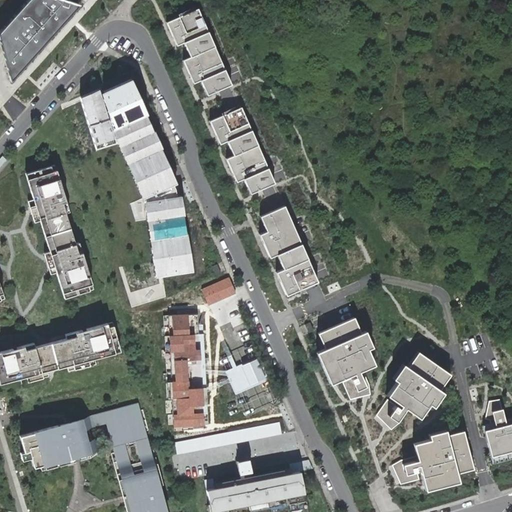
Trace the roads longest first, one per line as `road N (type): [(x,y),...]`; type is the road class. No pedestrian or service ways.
road 1 (residential): [(123,28),(143,35),(192,166),(351,511)]
road 2 (residential): [(0,149),(109,29),(123,28)]
road 3 (unknown): [(316,431),(191,459)]
